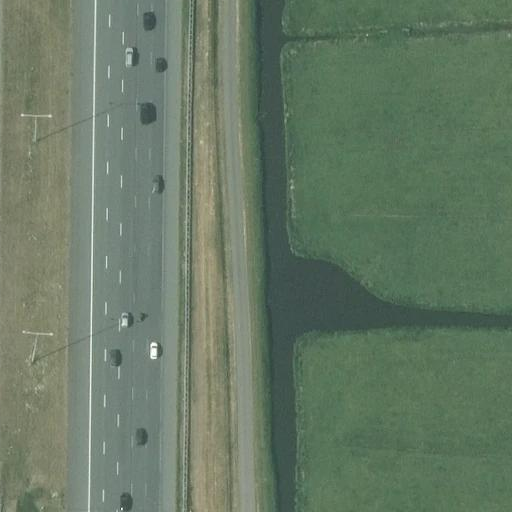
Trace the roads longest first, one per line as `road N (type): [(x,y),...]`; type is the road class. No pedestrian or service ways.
road 1 (unclassified): [(246,511),(230,0)]
road 2 (motorway): [(123,511),(134,0)]
